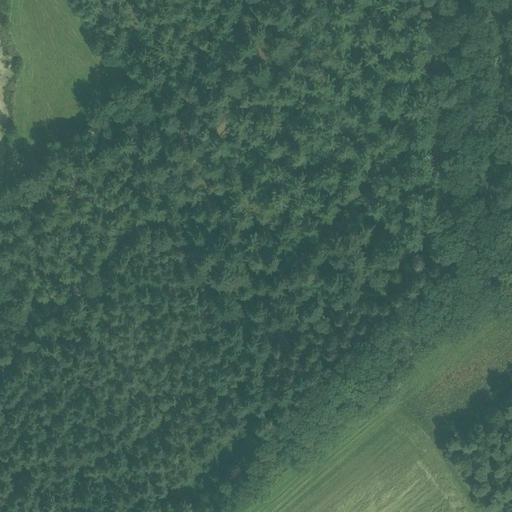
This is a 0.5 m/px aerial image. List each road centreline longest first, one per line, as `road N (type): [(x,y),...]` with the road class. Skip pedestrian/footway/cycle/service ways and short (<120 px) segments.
road 1 (track): [(400,0),(425,26),(442,240),(489,267),(199,511)]
road 2 (track): [(333,0),(0,367)]
road 3 (track): [(442,240),(280,316),(172,286),(71,289)]
road 4 (track): [(204,140),(88,0)]
